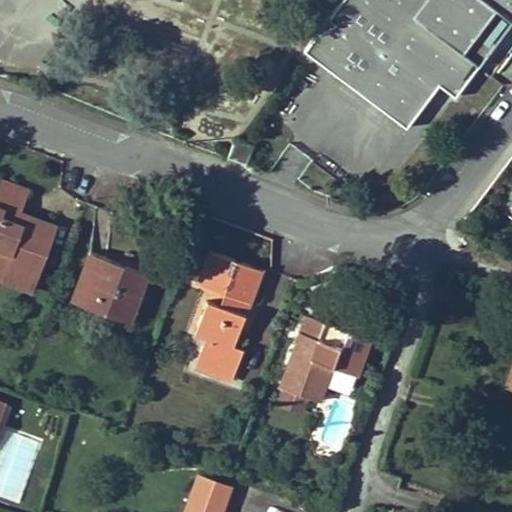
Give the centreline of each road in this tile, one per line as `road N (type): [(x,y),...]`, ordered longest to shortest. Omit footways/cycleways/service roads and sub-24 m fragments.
road 1 (residential): [(0,102),(410,242)]
road 2 (residential): [(410,242),(417,292),(351,511)]
road 3 (residential): [(410,242),(511,106)]
